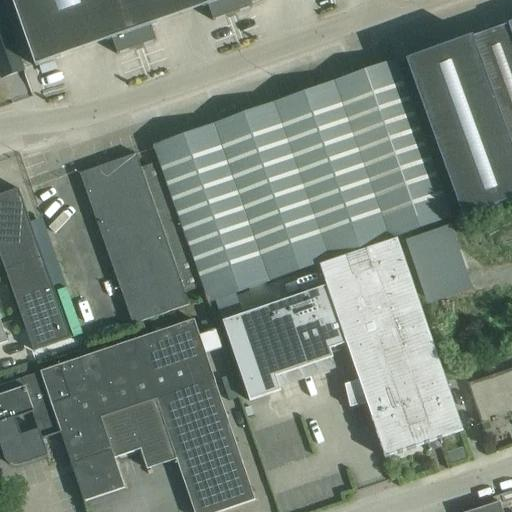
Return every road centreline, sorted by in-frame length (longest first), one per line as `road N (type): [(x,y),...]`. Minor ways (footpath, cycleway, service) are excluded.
road 1 (unclassified): [(0,127),(74,117),(413,0)]
road 2 (unclassified): [(378,511),(511,466)]
